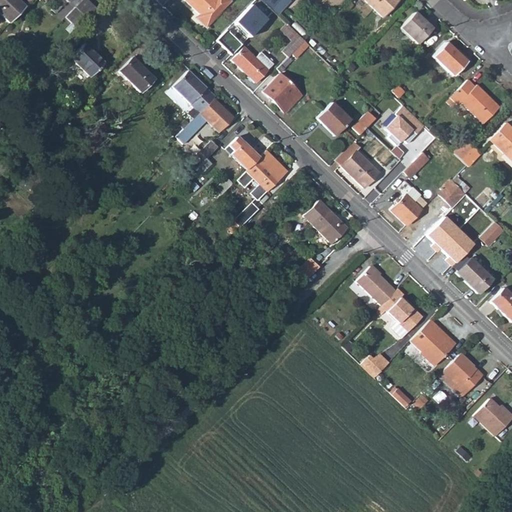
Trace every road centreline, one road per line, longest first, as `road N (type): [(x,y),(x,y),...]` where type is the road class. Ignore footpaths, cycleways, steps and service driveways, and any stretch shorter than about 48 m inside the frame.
road 1 (unclassified): [(375,229),(122,480)]
road 2 (residential): [(138,0),(375,229)]
road 3 (residential): [(375,229),(511,358)]
